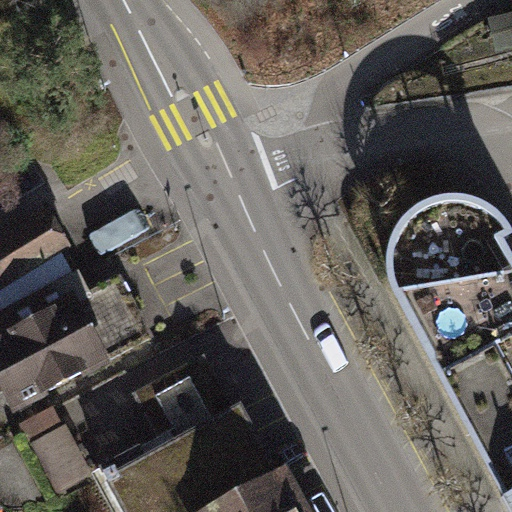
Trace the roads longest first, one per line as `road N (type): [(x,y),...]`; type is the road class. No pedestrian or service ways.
road 1 (secondary): [(246,199),(410,511)]
road 2 (residential): [(479,0),(339,83),(333,119),(345,151)]
road 3 (secondary): [(134,0),(246,199)]
road 4 (residential): [(345,151),(511,110)]
